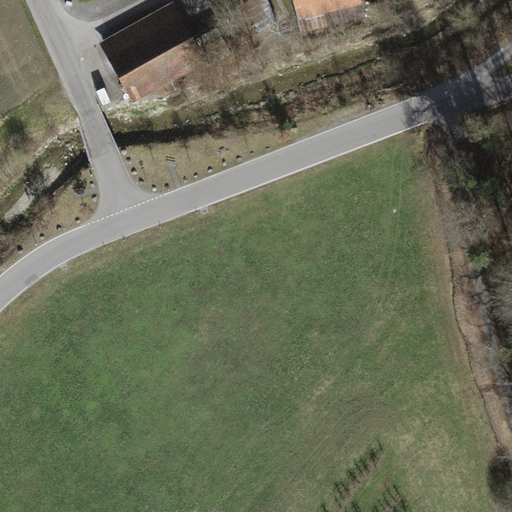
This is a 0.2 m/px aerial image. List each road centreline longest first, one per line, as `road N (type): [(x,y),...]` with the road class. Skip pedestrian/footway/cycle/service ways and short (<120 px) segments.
road 1 (unclassified): [(129,223),(445,98),(511,81)]
road 2 (track): [(445,98),(492,351),(511,413)]
road 3 (residential): [(129,223),(38,0)]
road 4 (residential): [(0,297),(37,262),(129,223)]
